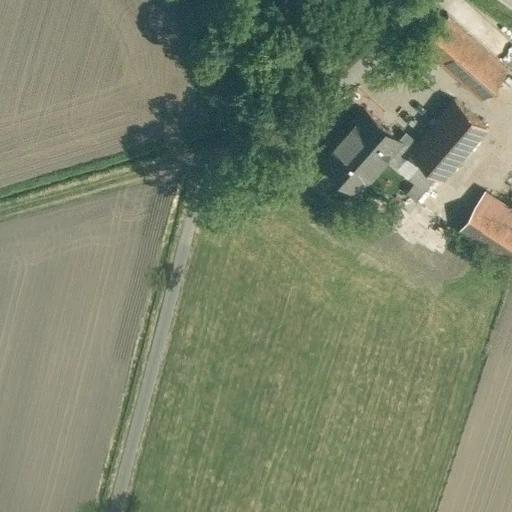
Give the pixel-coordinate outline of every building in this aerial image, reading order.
[(508,67),(448,14),(421,44),(481,97),(508,67)] [(301,22),(290,35),(301,44),(312,32),(301,22)] [(416,143),(409,151),(441,179),(486,126),(455,99),(416,143)] [(365,109),(321,159),(356,190),(396,146),(407,156),(410,152),(409,151),(416,143),(405,133),(399,139),(365,109)] [(511,206),(483,188),(456,232),(505,263),(511,251),(511,206)]
